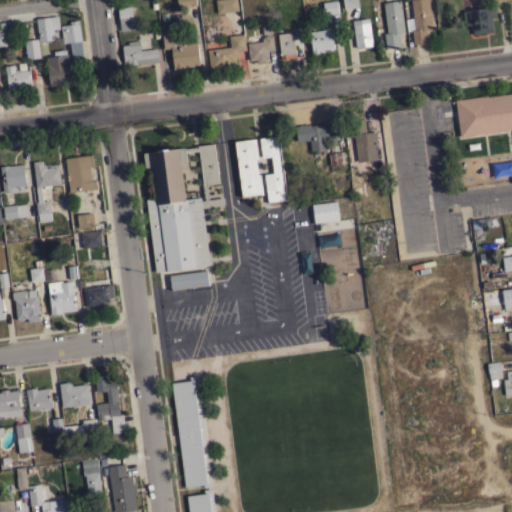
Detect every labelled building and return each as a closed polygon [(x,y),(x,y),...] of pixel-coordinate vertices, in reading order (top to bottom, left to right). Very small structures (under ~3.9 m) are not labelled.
[(195,0),(196,5),(178,8),(176,0),(195,0)] [(217,13),(215,0),(236,0),(238,10),(217,13)] [(324,14),(322,2),(337,0),(338,13),(324,14)] [(343,8),(342,0),(358,0),(359,6),(343,8)] [(400,0),(404,32),(398,33),(400,46),(386,48),(384,33),(387,33),(383,2),(384,2),(383,0),(400,0)] [(426,30),(427,42),(413,44),(411,31),(407,31),(405,18),(413,17),(412,15),(412,14),(410,0),(428,0),(432,29),(426,30)] [(131,6),(133,20),(126,21),(126,22),(133,21),(134,29),(120,31),(117,8),(131,6)] [(472,30),(471,30),(470,25),(464,26),(462,11),(493,6),(495,17),(491,17),(493,31),(472,34),(472,30)] [(35,18),(57,16),(59,28),(52,29),(53,40),(38,42),(35,18)] [(372,45),(356,48),(352,20),(368,18),(372,45)] [(60,25),(69,24),(69,21),(78,20),(81,41),(80,41),(83,58),(76,59),(77,67),(74,67),(76,80),(58,83),(58,84),(49,86),(45,58),(54,56),(53,50),(65,48),(66,54),(68,54),(69,60),(71,60),(69,42),(62,43),(60,25)] [(0,40),(0,46),(8,45),(8,22),(0,22),(0,40)] [(274,50),(267,51),(268,58),(265,58),(265,61),(256,62),(256,59),(249,60),(248,52),(246,52),(246,50),(248,50),(247,42),(262,40),(261,37),(263,37),(263,36),(266,35),(265,34),(263,34),(262,26),(271,25),(274,50)] [(332,49),(329,50),(328,49),(322,50),(323,53),(312,54),(311,54),(311,52),(311,50),(312,50),(311,49),(310,49),(310,46),(311,46),(311,44),(309,31),(323,29),(323,28),(328,28),(328,27),(331,26),(332,35),(333,35),(333,37),(332,37),(333,42),(334,42),(334,44),(333,44),(333,48),(332,49)] [(182,32),(183,43),(197,42),(199,62),(200,62),(200,65),(198,65),(198,64),(194,65),(185,67),(186,68),(183,68),(175,69),(173,69),(172,67),(173,67),(170,48),(163,49),(162,34),(182,32)] [(295,56),(303,55),(303,56),(280,59),(277,34),(292,32),(295,56)] [(230,46),(228,36),(243,33),(246,50),(236,51),(237,57),(235,57),(236,65),(210,69),(207,50),(230,46)] [(40,57),(26,59),(25,52),(23,52),(23,51),(25,51),(23,40),(37,38),(40,57)] [(125,66),(125,62),(123,63),(121,45),(128,44),(127,42),(139,40),(140,50),(156,48),(158,62),(125,66)] [(30,78),(31,86),(28,86),(28,87),(21,88),(21,89),(7,91),(4,66),(13,65),(14,70),(17,70),(18,71),(19,71),(17,63),(25,62),(26,70),(29,70),(30,78)] [(511,129),(459,136),(454,100),(486,95),(487,96),(511,92),(511,129)] [(344,135),(350,134),(349,131),(345,131),(344,128),(348,127),(347,120),(364,118),(366,132),(376,131),(377,144),(375,144),(377,159),(357,162),(357,161),(348,162),(344,135)] [(324,138),(326,149),(310,151),(309,140),(298,141),(297,131),(296,131),(295,126),(298,126),(298,125),(304,124),(304,125),(309,124),(309,126),(322,124),(322,125),(341,122),(343,136),(324,138)] [(263,174),(273,173),(270,156),(261,157),(259,138),(278,135),(287,200),(267,203),(263,174)] [(234,141),(255,138),(258,158),(255,158),(257,174),(260,174),(263,194),(241,197),(234,141)] [(219,183),(207,184),(209,199),(224,197),(225,205),(202,208),(209,265),(155,272),(145,199),(154,198),(150,166),(144,167),(142,152),(184,147),(184,148),(197,146),(197,145),(214,143),(219,183)] [(327,152),(327,164),(342,163),(342,152),(327,152)] [(64,158),(91,154),(93,166),(89,166),(91,179),(83,180),(82,168),(81,168),(82,181),(95,180),(96,188),(69,192),(64,158)] [(32,161),(42,160),(42,165),(45,164),(45,167),(53,166),(53,168),(58,167),(60,183),(51,185),(51,187),(43,188),(43,186),(41,186),(42,200),(49,200),(51,213),(50,213),(51,220),(38,222),(37,214),(35,202),(37,201),(32,161)] [(0,172),(0,165),(8,165),(23,164),(26,185),(23,186),(23,191),(9,193),(9,191),(3,191),(0,172)] [(314,223),(311,204),(336,201),(339,220),(314,223)] [(17,217),(18,222),(13,223),(13,227),(7,227),(7,224),(4,224),(2,206),(16,204),(16,205),(26,203),(28,216),(17,217)] [(91,212),(92,212),(93,226),(76,228),(75,223),(77,222),(77,220),(75,220),(74,215),(76,215),(76,214),(77,214),(76,209),(91,208),(91,212)] [(489,217),(489,218),(495,218),(496,226),(490,226),(490,227),(472,229),(471,219),(489,217)] [(82,248),(80,232),(99,230),(102,245),(82,248)] [(431,249),(407,252),(406,247),(431,244),(431,249)] [(42,266),(44,280),(30,281),(29,268),(42,266)] [(171,290),(171,288),(170,288),(170,285),(170,280),(169,280),(169,277),(169,275),(206,270),(208,285),(171,290)] [(8,286),(0,286),(0,272),(6,272),(8,286)] [(60,311),(60,313),(50,314),(49,308),(50,308),(46,282),(61,280),(61,281),(71,280),(75,310),(60,311)] [(112,284),(114,296),(108,297),(109,301),(103,301),(104,304),(98,304),(98,307),(93,308),(93,305),(86,306),(83,287),(112,284)] [(511,308),(503,310),(503,303),(501,303),(499,290),(501,290),(501,289),(511,287),(511,308)] [(40,320),(28,322),(27,318),(23,318),(22,319),(20,320),(18,319),(16,319),(14,299),(12,299),(11,292),(34,289),(35,295),(37,295),(40,320)] [(494,290),(494,293),(499,293),(500,299),(482,302),(481,292),(494,290)] [(511,394),(504,395),(502,379),(490,381),(489,373),(487,373),(486,362),(499,361),(500,372),(505,371),(505,370),(511,369),(511,394)] [(107,402),(106,390),(95,391),(93,375),(107,373),(108,378),(105,378),(106,381),(115,380),(116,388),(119,414),(122,413),(124,431),(112,432),(110,418),(97,420),(95,403),(107,402)] [(171,382),(189,380),(189,376),(197,375),(211,486),(203,487),(203,484),(184,487),(171,382)] [(58,383),(69,381),(69,383),(71,383),(71,385),(87,383),(90,403),(61,406),(58,383)] [(29,410),(27,395),(26,395),(25,388),(35,387),(36,389),(47,388),(48,399),(51,399),(52,407),(29,410)] [(0,390),(8,389),(8,391),(17,389),(21,414),(17,415),(18,416),(15,416),(15,415),(0,417),(0,390)] [(62,429),(52,431),(50,418),(61,417),(62,429)] [(81,423),(81,419),(95,418),(97,432),(83,434),(83,433),(63,435),(62,425),(81,423)] [(32,450),(18,452),(15,424),(17,424),(16,422),(20,421),(21,423),(28,422),(32,450)] [(110,444),(109,444),(110,451),(99,453),(96,438),(109,436),(110,444)] [(85,475),(82,475),(81,460),(96,458),(99,482),(101,482),(101,483),(100,483),(101,491),(87,493),(85,475)] [(114,511),(107,466),(124,463),(126,476),(131,475),(132,483),(135,483),(136,493),(134,493),(136,509),(114,511)] [(15,467),(24,466),(27,488),(18,489),(15,467)] [(63,511),(40,511),(40,504),(30,505),(27,485),(41,483),(43,501),(62,499),(63,511)] [(188,511),(186,495),(204,493),(203,489),(212,488),(214,511),(188,511)] [(0,511),(0,499),(12,498),(14,511),(8,511),(0,511)]
